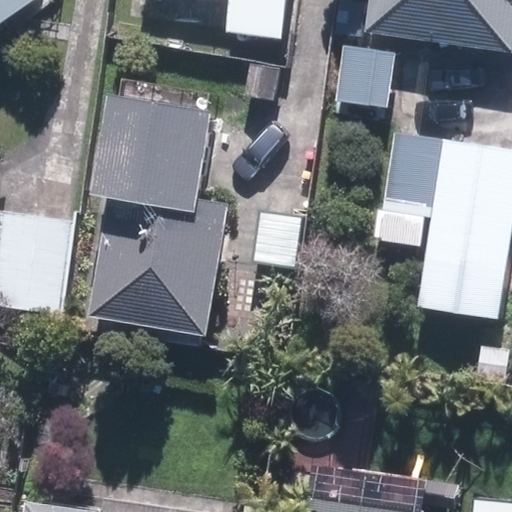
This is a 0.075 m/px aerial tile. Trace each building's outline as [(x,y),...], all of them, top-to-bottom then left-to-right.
[(0,0),(0,26),(34,0),(0,0)] [(235,0),(231,37),(286,43),(291,0),(235,0)] [(511,0),(373,0),(369,39),(511,56),(511,0)] [(400,50),(344,48),(342,105),(398,107),(400,50)] [(94,321),(213,340),(232,208),(207,205),(220,119),(115,104),(101,200),(112,202),(94,321)] [(422,311),(500,322),(511,242),(511,153),(447,144),(422,311)] [(0,307),(66,316),(77,226),(0,217),(0,307)] [(428,511),(430,503),(309,486),(305,511),(428,511)] [(127,511),(32,499),(30,511),(127,511)]
